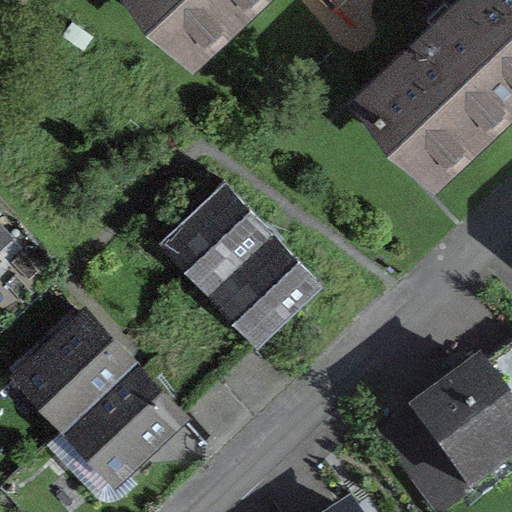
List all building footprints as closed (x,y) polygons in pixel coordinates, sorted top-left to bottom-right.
[(275,0),(123,0),(192,77),(275,0)] [(436,195),(511,121),(511,0),(460,0),(349,104),(436,195)] [(268,230),(224,184),(172,234),(216,280),(268,230)] [(0,245),(16,230),(0,212),(0,245)] [(312,275),(268,230),(216,280),(259,326),(312,275)] [(23,365),(70,415),(131,358),(84,308),(23,365)] [(511,340),(489,358),(483,350),(377,432),(437,511),(442,511),(477,489),(481,495),(511,472),(511,340)] [(70,415),(117,465),(178,407),(131,358),(70,415)] [(364,511),(352,492),(321,511),(364,511)]
